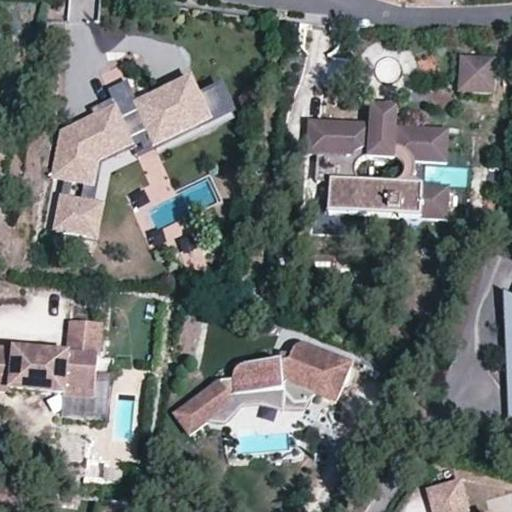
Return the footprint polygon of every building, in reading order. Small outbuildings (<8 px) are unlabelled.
[(459,59),(458,95),(494,97),(496,60),(459,59)] [(89,187),(94,159),(151,132),(155,141),(173,132),(176,139),(193,131),(234,112),(226,93),(205,103),(202,96),(194,80),(139,105),(143,115),(124,124),(113,102),(93,112),(96,119),(63,134),(54,180),(66,182),(55,231),(86,238),(93,205),(85,203),(70,201),(73,184),(89,187)] [(110,95),(113,102),(124,124),(143,115),(139,105),(129,85),(110,95)] [(202,96),(205,103),(226,93),(223,87),(202,96)] [(396,140),(396,129),(398,110),(376,109),(374,128),(374,139),(396,140)] [(448,222),(451,190),(425,188),(415,182),(417,172),(414,162),(448,165),(450,134),(396,129),(396,140),(374,139),(374,128),(342,125),(311,123),(309,155),(320,156),(318,182),(331,183),(329,213),(448,222)] [(193,131),(176,139),(173,132),(155,141),(162,155),(196,139),(193,131)] [(104,165),(155,141),(151,132),(94,159),(89,187),(85,203),(93,205),(95,205),(104,165)] [(93,205),(86,238),(97,240),(104,207),(95,205),(93,205)] [(74,357),(103,360),(107,330),(77,327),(74,357)] [(99,402),(103,360),(74,357),(0,349),(0,384),(16,386),(16,392),(35,394),(69,397),(68,399),(99,402)] [(337,406),(352,368),(308,351),(304,350),(297,353),(293,359),(290,367),(243,368),(239,372),(236,376),(236,383),(223,383),(176,417),(191,437),(207,425),(236,404),(229,397),(239,394),(239,398),(285,392),(287,397),(289,399),(293,403),(302,405),(310,404),(313,402),(318,398),(337,406)] [(16,386),(0,384),(0,391),(15,393),(16,392),(16,386)] [(287,397),(285,392),(239,398),(239,394),(229,397),(236,404),(207,425),(218,428),(224,428),(230,426),(239,415),(244,412),(250,410),(263,410),(277,413),(281,416),(284,415),(303,416),(309,412),(311,410),(313,405),(313,402),(310,404),(302,405),(293,403),(289,399),(287,397)] [(469,511),(461,483),(429,492),(434,511),(469,511)]
